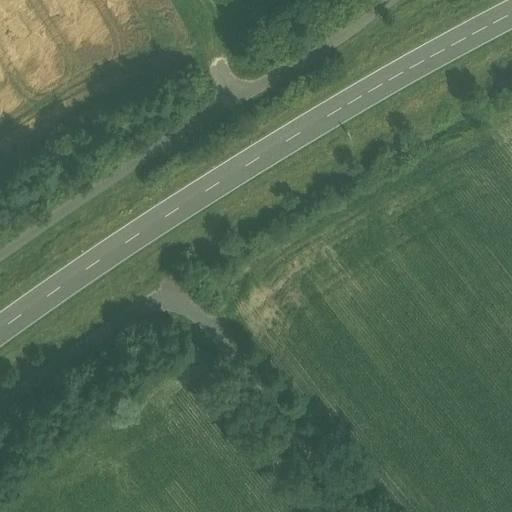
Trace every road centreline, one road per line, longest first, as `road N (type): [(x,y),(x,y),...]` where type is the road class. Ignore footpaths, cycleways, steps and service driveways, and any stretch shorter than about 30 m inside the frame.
road 1 (primary): [(0,329),(250,162),(511,12)]
road 2 (unclassified): [(356,511),(208,325),(181,305),(149,305),(103,330),(0,407)]
road 3 (unclassified): [(399,0),(345,41),(236,97),(0,260)]
